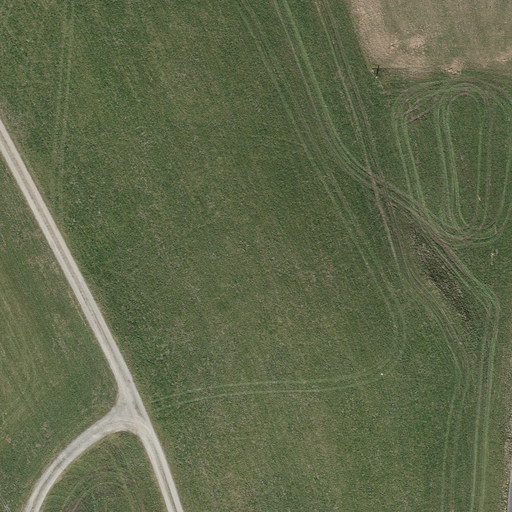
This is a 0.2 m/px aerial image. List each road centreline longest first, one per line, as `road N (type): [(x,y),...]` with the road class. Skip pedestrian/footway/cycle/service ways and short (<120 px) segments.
road 1 (track): [(172,511),(130,400),(0,150)]
road 2 (track): [(27,511),(130,400)]
